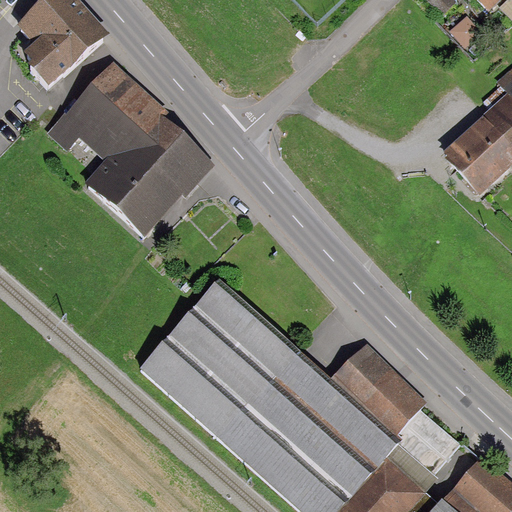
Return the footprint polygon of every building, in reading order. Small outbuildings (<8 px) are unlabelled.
[(26,67),(45,87),(101,35),(68,0),(49,0),(21,26),(31,38),(20,48),(32,61),(26,67)] [(432,0),(442,12),(454,1),(453,0),(432,0)] [(511,0),(464,0),(491,28),(511,8),(511,0)] [(66,111),(49,129),(66,144),(81,128),(113,157),(87,185),(141,235),(146,230),(139,224),(201,155),(149,108),(155,102),(116,66),(71,115),(66,111)] [(472,152),(446,176),(478,212),(511,182),(511,128),(478,159),(472,152)] [(218,279),(140,366),(304,511),(331,511),(386,454),(398,439),(433,470),(458,443),(420,408),(426,401),(362,344),(330,379),(218,279)] [(386,454),(331,511),(399,511),(422,487),(386,454)] [(422,487),(399,511),(505,511),(511,505),(511,487),(479,459),(440,503),(422,487)]
